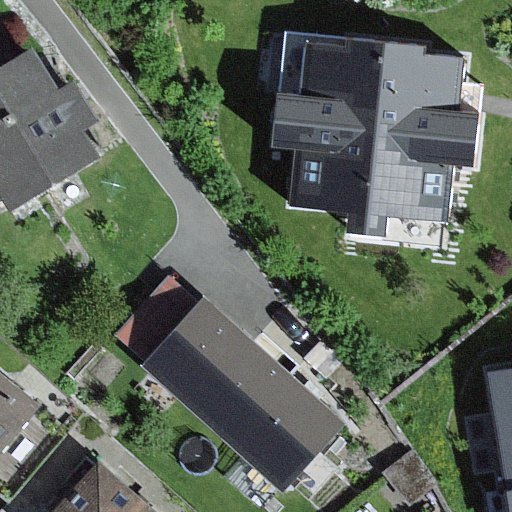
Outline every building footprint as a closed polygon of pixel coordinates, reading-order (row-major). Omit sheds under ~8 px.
[(351,21),(350,30),(315,27),(310,84),(287,82),(282,139),(305,141),(300,198),(362,203),(360,222),(398,226),(400,206),(460,211),(465,153),(487,155),(492,98),(470,96),(475,41),(431,37),(432,28),(351,21)] [(39,41),(0,65),(0,175),(16,202),(102,149),(88,126),(104,116),(77,72),(64,81),(39,41)] [(146,360),(202,300),(172,272),(116,333),(146,360)] [(288,488),(352,416),(210,289),(202,300),(146,360),(288,488)] [(511,361),(490,365),(511,485),(511,361)] [(0,364),(0,442),(30,406),(38,396),(0,364)] [(30,406),(0,442),(0,487),(9,496),(63,433),(30,406)] [(418,447),(385,472),(413,504),(441,482),(418,447)] [(171,511),(104,454),(53,511),(171,511)]
